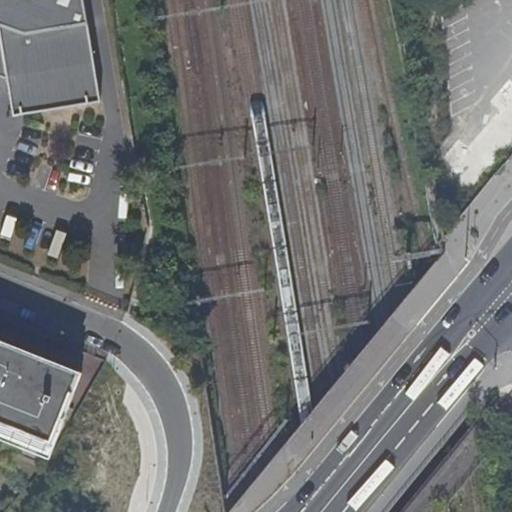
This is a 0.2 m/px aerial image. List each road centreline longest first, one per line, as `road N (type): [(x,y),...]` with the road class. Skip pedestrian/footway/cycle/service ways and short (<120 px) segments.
road 1 (residential): [(0,290),(116,335),(152,362),(173,392),(184,433),(183,469),(167,511)]
road 2 (primary): [(486,290),(284,511)]
road 3 (primary): [(343,511),(511,311)]
